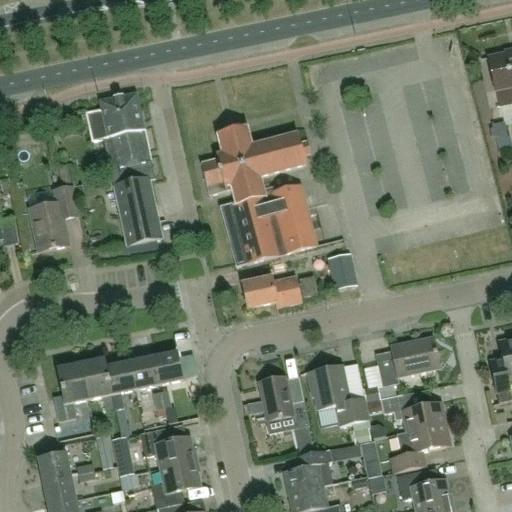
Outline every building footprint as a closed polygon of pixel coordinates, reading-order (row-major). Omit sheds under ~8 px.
[(511,54),(488,60),(495,93),(511,89),(511,54)] [(322,106),(325,88),(309,85),(306,103),(322,106)] [(144,134),(136,96),(101,104),(102,112),(86,116),(92,143),(104,141),(126,249),(161,242),(149,185),(155,183),(151,165),(147,166),(141,135),(144,134)] [(217,162),(201,166),(210,199),(232,193),(236,205),(220,209),(236,270),(316,249),(300,189),(265,199),(260,180),(306,168),(303,158),(310,156),(307,144),(300,146),(297,135),(252,147),(246,128),(237,130),(236,124),(224,127),(226,133),(217,136),(222,155),(215,157),(217,162)] [(38,255),(69,249),(64,222),(79,219),(73,189),(53,194),(55,206),(29,212),(38,255)] [(342,236),(341,206),(324,207),(326,237),(342,236)] [(0,242),(2,242),(4,249),(18,246),(12,220),(0,222),(0,242)] [(328,262),(335,293),(355,289),(348,257),(328,262)] [(272,281),(243,287),(249,311),(276,305),(277,311),(301,306),(296,279),(273,284),(272,281)] [(304,300),(317,297),(313,280),(300,283),(304,300)] [(439,371),(433,341),(391,350),(391,354),(375,357),(382,390),(399,387),(397,379),(439,371)] [(511,342),(499,345),(503,362),(491,365),(499,407),(511,404),(508,389),(511,387),(511,342)] [(153,360),(159,388),(183,383),(177,355),(153,360)] [(159,388),(153,360),(129,365),(136,393),(159,388)] [(81,367),(88,403),(104,400),(107,415),(115,413),(106,370),(105,362),(81,367)] [(136,393),(129,365),(106,370),(115,413),(124,412),(120,396),(136,393)] [(57,372),(60,390),(62,399),(54,400),(59,425),(76,421),(73,406),(88,403),(81,367),(57,372)] [(350,404),(342,368),(307,375),(312,400),(313,399),(316,414),(335,410),(339,430),(369,424),(364,401),(350,404)] [(286,380),(258,385),(269,437),(308,429),(303,404),(291,407),(286,380)] [(153,397),(155,405),(169,402),(168,394),(153,397)] [(405,435),(445,427),(440,405),(406,412),(403,398),(380,403),(383,418),(393,416),(395,424),(403,423),(405,435)] [(169,402),(155,405),(157,413),(171,410),(169,402)] [(428,469),(425,454),(450,449),(445,427),(405,435),(397,437),(401,459),(390,462),(393,477),(428,469)] [(157,458),(160,472),(195,465),(190,440),(183,441),(180,429),(141,437),(145,460),(157,458)] [(117,455),(130,452),(127,440),(114,443),(117,455)] [(284,474),(288,496),(323,489),(332,487),(328,466),(332,465),(329,453),(295,460),(298,472),(284,474)] [(43,485),(71,480),(66,455),(38,461),(43,485)] [(183,495),(201,491),(195,465),(160,472),(164,487),(152,489),(156,511),(157,511),(185,506),(183,495)] [(85,469),(88,484),(96,482),(93,468),(85,469)] [(88,484),(85,469),(77,471),(80,485),(88,484)] [(413,501),(414,511),(428,511),(450,508),(445,483),(435,485),(433,472),(396,480),(401,504),(413,501)] [(76,503),(71,480),(43,485),(48,509),(76,503)] [(327,510),(323,489),(288,496),(291,511),(341,511),(341,508),(327,510)] [(77,511),(76,503),(48,509),(48,511),(77,511)]
